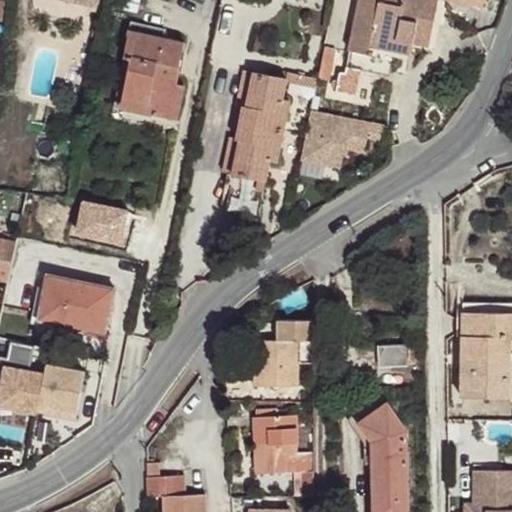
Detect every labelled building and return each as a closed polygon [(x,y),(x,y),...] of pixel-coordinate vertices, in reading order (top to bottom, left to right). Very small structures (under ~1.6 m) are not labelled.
[(10,0),(7,0),(0,0),(0,19),(7,21),(10,0)] [(359,0),(346,66),(362,69),(389,75),(394,50),(396,39),(413,43),(429,46),(437,0),(446,0),(483,7),(484,0),(359,0)] [(162,27),(131,20),(129,30),(160,37),(162,27)] [(176,83),(185,43),(160,37),(129,30),(124,55),(131,57),(123,94),(155,102),(153,113),(176,119),(184,85),(176,83)] [(413,43),(396,39),(394,50),(410,54),(413,43)] [(356,93),(362,69),(346,66),(345,71),(342,71),(339,72),(339,73),(335,90),(356,93)] [(253,72),(243,70),(236,104),(241,105),(242,104),(246,105),(253,72)] [(241,105),(238,122),(283,130),(290,99),(282,98),(286,79),(253,72),(246,105),(242,104),(241,105)] [(155,102),(123,94),(121,106),(153,113),(155,102)] [(384,125),(310,110),(305,134),(300,159),(340,167),(342,155),(343,147),(349,148),(363,151),(366,136),(381,139),(384,125)] [(277,161),(283,130),(238,122),(235,139),(235,140),(239,141),(232,172),(223,212),(256,219),(269,159),(277,161)] [(222,170),(232,172),(239,141),(235,140),(235,139),(228,137),(222,170)] [(0,277),(8,279),(17,238),(0,234),(0,277)] [(115,289),(48,274),(40,314),(61,319),(59,325),(106,334),(115,289)] [(458,336),(463,336),(461,397),(510,398),(511,339),(511,338),(511,303),(464,303),(464,312),(458,312),(458,318),(458,336)] [(61,319),(40,314),(39,320),(59,325),(61,319)] [(314,362),(314,321),(278,320),(278,340),(256,340),(255,386),(298,387),(298,362),(314,362)] [(407,365),(406,346),(379,347),(380,366),(407,365)] [(13,388),(0,385),(0,410),(9,412),(13,388)] [(359,423),(388,403),(382,394),(352,416),(349,419),(349,422),(351,425),(364,443),(364,451),(373,451),(372,441),(359,423)] [(408,511),(407,431),(388,403),(359,423),(372,441),(373,451),(373,511),(408,511)] [(279,417),(278,408),(256,410),(256,417),(279,417)] [(298,452),(296,416),(279,417),(256,417),(255,417),(257,474),(301,472),(314,472),(314,452),(298,452)] [(206,511),(206,495),(186,495),(185,475),(160,476),(160,462),(148,463),(149,497),(164,496),(164,511),(206,511)] [(511,511),(511,470),(483,470),(482,511),(466,511),(465,511),(511,511)] [(482,511),(483,470),(475,470),(474,505),(466,504),(466,511),(482,511)] [(314,497),(314,472),(301,472),(302,497),(314,497)]
